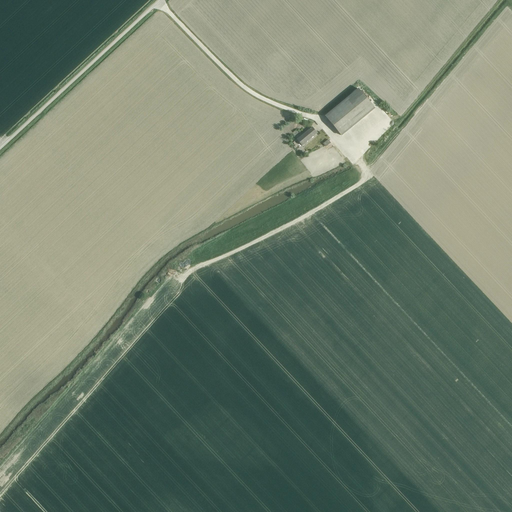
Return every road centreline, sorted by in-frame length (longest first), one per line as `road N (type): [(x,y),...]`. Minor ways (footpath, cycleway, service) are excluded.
road 1 (unknown): [(156,2),(221,68),(254,94),(325,127),(354,161)]
road 2 (unclassified): [(0,147),(159,0)]
